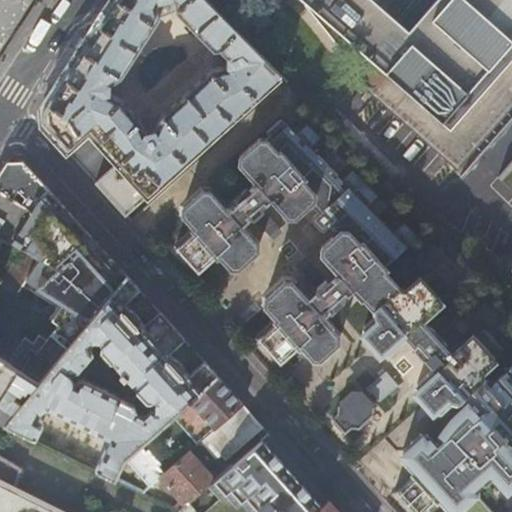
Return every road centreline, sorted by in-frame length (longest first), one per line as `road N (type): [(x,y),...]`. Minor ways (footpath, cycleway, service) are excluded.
road 1 (residential): [(0,108),(368,511)]
road 2 (residential): [(73,0),(0,108)]
